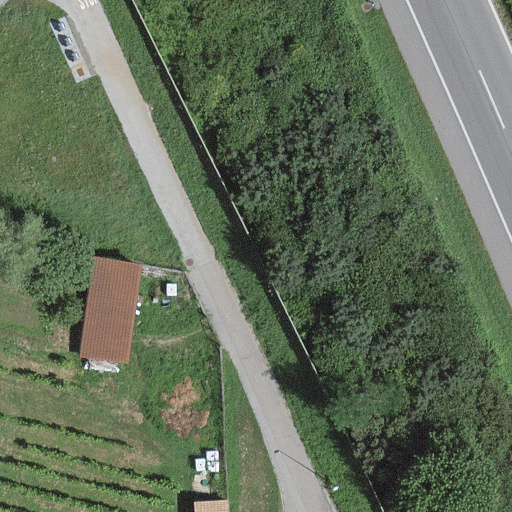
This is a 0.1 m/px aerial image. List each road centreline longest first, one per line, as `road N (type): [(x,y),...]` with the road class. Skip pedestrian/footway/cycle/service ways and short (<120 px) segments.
road 1 (residential): [(308,511),(79,0)]
road 2 (motorway): [(445,0),(511,152)]
